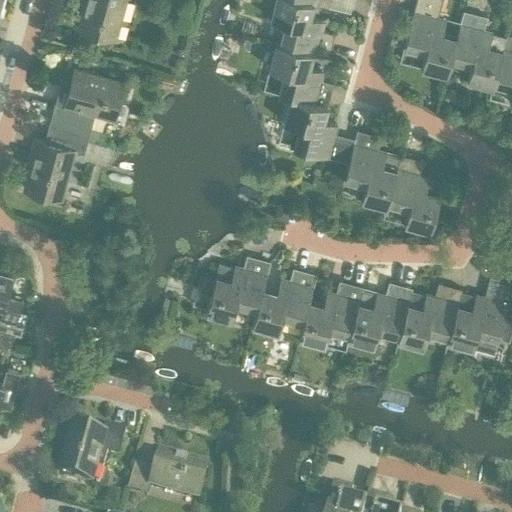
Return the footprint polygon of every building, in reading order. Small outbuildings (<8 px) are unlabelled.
[(86,0),(79,26),(116,36),(125,0),(86,0)] [(274,0),(270,17),(285,21),(279,41),(312,51),(328,55),(334,32),(320,28),(322,18),(310,15),(313,1),(309,0),(274,0)] [(415,0),(404,44),(425,49),(420,65),(447,72),(451,57),(456,36),(442,32),(446,20),(436,17),(440,0),(415,0)] [(456,36),(451,57),(470,62),(466,77),(493,84),(494,80),(494,81),(502,49),(505,37),(491,33),(491,32),(482,30),(486,15),(464,9),(456,36)] [(502,49),(494,81),(511,85),(511,94),(510,103),(511,103),(511,34),(507,33),(505,37),(502,49)] [(279,41),(275,40),(268,66),(283,70),(278,91),(290,95),(326,104),(332,82),(318,78),(320,69),(308,66),(312,51),(279,41)] [(114,117),(124,81),(76,67),(66,102),(56,100),(50,120),(101,134),(102,130),(91,127),(95,112),(114,117)] [(347,161),(354,136),(334,131),(336,122),(322,119),(326,104),(290,95),(284,120),(298,124),(292,146),(347,161)] [(99,142),(101,134),(50,120),(45,140),(34,137),(30,152),(34,153),(25,186),(62,197),(75,149),(84,151),(88,139),(99,142)] [(386,204),(387,200),(399,155),(377,149),(381,135),(356,128),(354,136),(347,161),(343,176),(365,182),(361,197),(386,204)] [(430,228),(443,180),(421,174),(424,159),(400,153),(399,155),(387,200),(408,206),(404,221),(430,228)] [(276,206),(273,216),(287,220),(290,206),(280,203),(276,206)] [(202,272),(197,290),(210,293),(206,309),(231,317),(236,301),(256,306),(257,307),(262,286),(270,259),(246,252),(243,266),(234,264),(219,260),(215,273),(215,276),(202,272)] [(256,306),(252,322),(277,329),(281,313),(302,319),(308,299),(315,271),(293,265),(289,279),(280,277),(276,290),(262,286),(257,307),(256,306)] [(21,333),(27,309),(19,307),(22,295),(8,291),(13,271),(0,267),(0,303),(4,305),(0,318),(0,327),(14,331),(21,333)] [(447,334),(446,338),(472,345),(476,330),(497,336),(511,282),(511,279),(489,274),(483,296),(474,293),(471,306),(456,302),(447,334)] [(302,319),(298,335),(324,342),(328,326),(349,332),(358,300),(362,284),(339,278),(335,292),(326,289),(322,302),(308,299),(302,319)] [(349,332),(348,336),(374,343),(378,328),(398,333),(407,300),(411,286),(388,279),(384,292),(376,290),(372,303),(358,300),(349,332)] [(398,333),(397,337),(423,344),(427,328),(447,334),(456,302),(460,286),(437,280),(434,294),(425,292),(422,304),(407,300),(398,333)] [(14,331),(0,327),(0,343),(10,346),(14,331)] [(0,401),(10,404),(19,372),(7,368),(3,382),(0,381),(0,401)] [(120,458),(127,430),(107,424),(104,434),(73,425),(59,475),(91,483),(96,468),(102,470),(106,454),(120,458)] [(199,499),(208,466),(159,453),(154,470),(135,465),(128,491),(148,497),(151,486),(199,499)] [(363,511),(365,506),(349,502),(353,487),(334,482),(325,511),(363,511)] [(385,511),(384,511),(388,496),(369,491),(365,506),(363,511),(385,511)]
